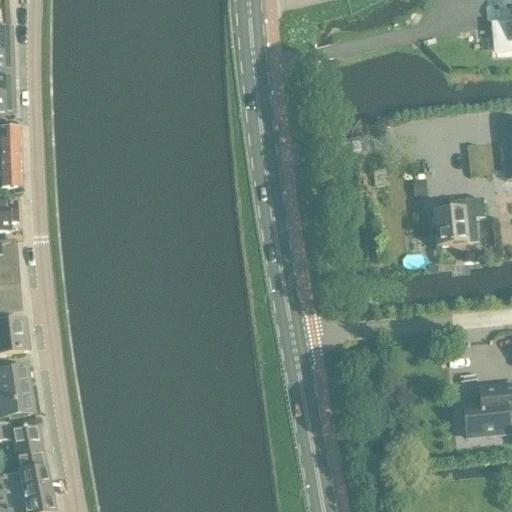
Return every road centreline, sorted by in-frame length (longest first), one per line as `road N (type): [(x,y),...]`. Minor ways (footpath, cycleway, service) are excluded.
road 1 (residential): [(78,511),(40,242),(32,0)]
road 2 (primary): [(293,340),(247,0)]
road 3 (unclassified): [(511,318),(293,340)]
road 4 (primary): [(322,511),(293,340)]
